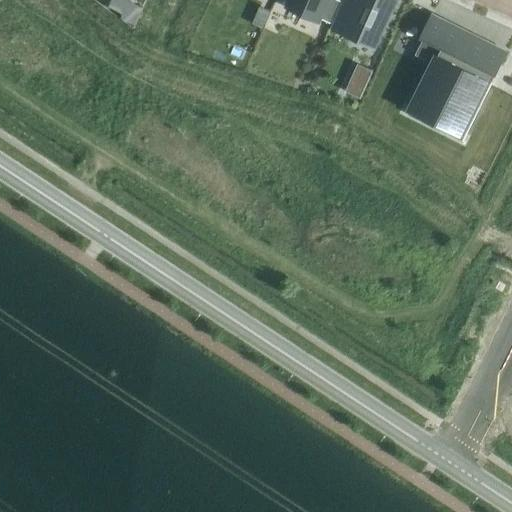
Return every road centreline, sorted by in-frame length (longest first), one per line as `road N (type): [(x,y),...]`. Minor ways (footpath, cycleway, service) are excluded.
road 1 (secondary): [(448,461),(0,169)]
road 2 (residential): [(511,329),(448,461)]
